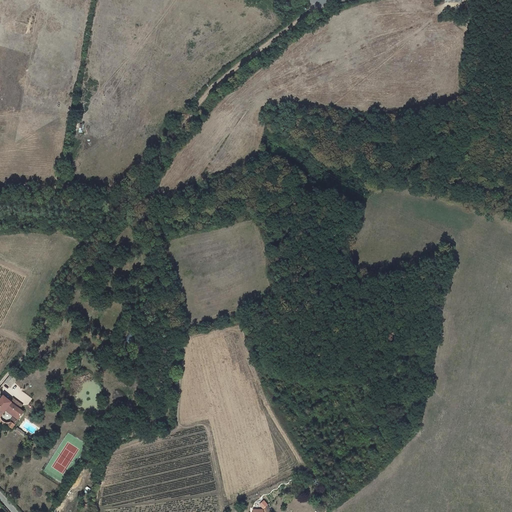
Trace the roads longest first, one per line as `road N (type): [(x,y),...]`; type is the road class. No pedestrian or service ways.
road 1 (track): [(0,384),(205,94),(324,1)]
road 2 (track): [(95,511),(105,457),(175,430),(184,329),(170,279),(121,207)]
road 3 (track): [(175,430),(208,423),(223,511)]
